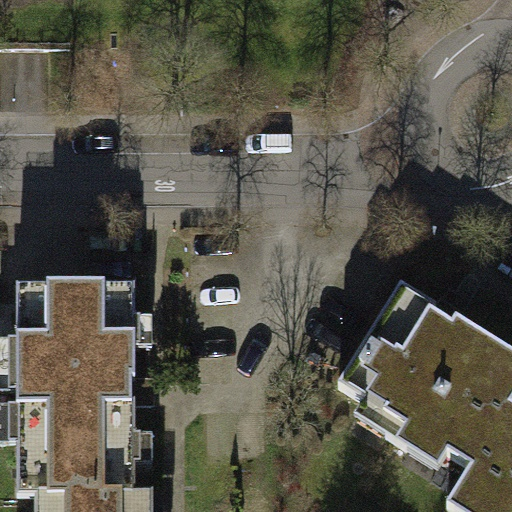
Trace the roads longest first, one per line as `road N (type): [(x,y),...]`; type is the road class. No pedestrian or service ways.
road 1 (residential): [(0,172),(350,171),(424,135)]
road 2 (residential): [(511,37),(463,44),(441,60),(421,108),(424,135)]
